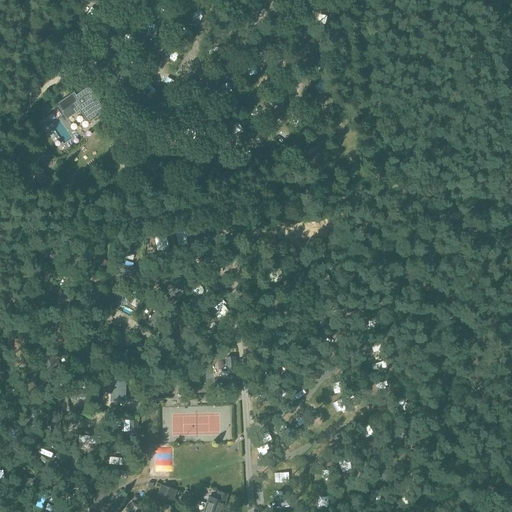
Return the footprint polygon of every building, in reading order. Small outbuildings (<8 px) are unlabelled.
[(78,112),(87,124),(103,113),(86,90),(74,98),(72,95),(55,107),(65,121),(78,112)] [(37,106),(41,113),(48,108),(50,111),(52,109),(46,100),(37,106)] [(75,175),(61,178),(64,187),(88,182),(86,173),(83,171),(77,173),(75,175)] [(52,190),(57,181),(37,172),(33,180),(52,190)] [(166,234),(161,236),(163,250),(169,249),(166,234)] [(96,263),(102,258),(92,242),(85,247),(96,263)] [(50,246),(49,262),(57,262),(58,247),(50,246)] [(216,255),(199,260),(200,267),(218,262),(216,255)] [(130,267),(121,264),(118,271),(140,278),(142,271),(132,267),(130,267)] [(63,270),(57,266),(54,272),(59,276),(63,270)] [(280,281),(281,280),(282,279),(282,277),(282,276),(282,274),(282,273),(281,271),(280,270),(279,269),(278,268),(276,268),(275,268),(273,268),(272,268),(270,269),(269,270),(268,272),(268,273),(267,275),(267,276),(268,278),(269,279),(270,281),(271,282),(272,282),(274,283),(275,283),(277,283),(278,282),(280,281)] [(20,270),(20,278),(33,279),(33,271),(20,270)] [(162,279),(177,282),(175,289),(183,291),(187,276),(164,270),(162,279)] [(327,285),(328,284),(329,284),(329,282),(330,281),(330,280),(330,278),(330,277),(329,276),(328,275),(327,274),(326,273),(325,273),(323,273),(322,273),(321,274),(319,274),(319,275),(318,277),(317,278),(317,279),(317,281),(318,282),(318,283),(319,284),(320,285),(321,286),(323,286),(324,286),(325,286),(327,285)] [(114,304),(121,306),(122,303),(126,284),(119,282),(114,304)] [(92,294),(93,288),(72,284),(70,290),(92,294)] [(197,285),(196,285),(195,285),(194,285),(193,286),(192,287),(191,288),(191,289),(191,290),(191,291),(191,292),(191,293),(191,294),(192,295),(193,296),(194,296),(195,297),(196,297),(197,297),(198,297),(199,297),(200,296),(201,296),(202,295),(202,294),(203,293),(203,292),(203,291),(203,290),(203,289),(202,288),(202,287),(201,286),(200,285),(199,285),(198,285),(197,285)] [(32,293),(24,292),(22,310),(30,311),(32,293)] [(289,307),(291,306),(292,305),(293,304),(294,303),(294,301),(295,300),(294,298),(294,297),(293,295),(292,294),(291,293),(290,293),(288,292),(287,292),(285,292),(284,293),(283,294),(282,295),(281,296),(280,298),(280,299),(280,301),(280,302),(281,303),(282,305),(283,306),(285,306),(286,307),(288,307),(289,307)] [(146,322),(150,326),(160,315),(156,311),(146,322)] [(324,328),(326,327),(327,326),(328,325),(328,323),(329,321),(329,320),(328,318),(328,317),(327,315),(326,314),(324,313),(323,313),(321,313),(319,313),(318,313),(316,314),(315,315),(314,316),(314,318),(313,320),(313,321),(313,323),(314,324),(315,326),(316,327),(318,328),(319,328),(321,328),(323,328),(324,328)] [(57,322),(48,334),(57,341),(66,329),(57,322)] [(67,330),(53,346),(59,351),(72,335),(67,330)] [(126,354),(129,348),(136,337),(128,331),(120,343),(117,341),(114,346),(126,354)] [(17,360),(14,360),(15,367),(26,366),(24,339),(14,339),(14,347),(16,347),(17,360)] [(88,341),(88,363),(96,363),(97,342),(88,341)] [(43,355),(50,376),(57,374),(51,353),(43,355)] [(234,357),(226,357),(228,382),(236,381),(237,381),(235,356),(234,357)] [(276,379),(277,378),(278,377),(279,375),(279,374),(279,372),(278,371),(278,370),(277,368),(276,367),(274,367),(273,366),(272,366),(270,366),(269,367),(267,368),(266,369),(265,370),(265,371),(265,373),(265,374),(265,376),(266,377),(267,378),(268,379),(269,380),(271,380),(272,380),(273,380),(275,380),(276,379)] [(111,400),(124,401),(125,381),(112,381),(112,383),(105,382),(105,392),(111,392),(111,400)] [(170,387),(150,387),(150,395),(170,394),(170,387)] [(58,410),(48,412),(51,436),(62,435),(58,410)] [(13,421),(17,440),(24,438),(21,420),(13,421)] [(137,420),(130,421),(130,434),(126,434),(126,437),(130,437),(130,440),(138,440),(137,420)] [(79,435),(79,442),(100,444),(101,437),(79,435)] [(130,459),(110,457),(109,464),(129,466),(130,459)] [(35,478),(14,480),(14,487),(36,485),(35,478)] [(113,488),(104,482),(90,503),(99,509),(113,488)] [(177,490),(162,485),(157,500),(172,505),(177,490)] [(263,486),(255,486),(256,504),(264,504),(263,486)] [(119,511),(131,498),(123,491),(107,510),(109,511),(119,511)] [(210,496),(209,499),(225,504),(228,494),(219,491),(217,496),(217,498),(210,496)] [(205,511),(222,511),(225,504),(209,499),(205,511)]
